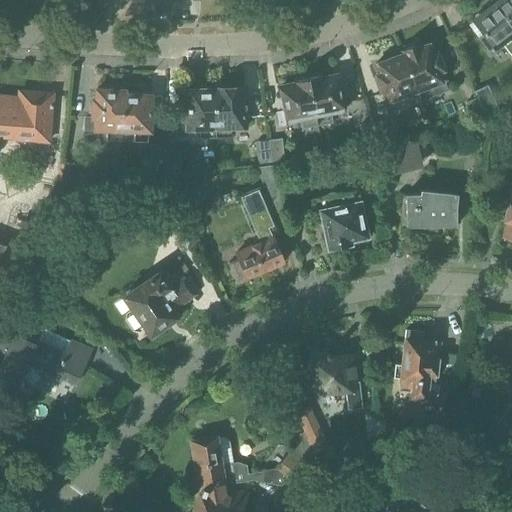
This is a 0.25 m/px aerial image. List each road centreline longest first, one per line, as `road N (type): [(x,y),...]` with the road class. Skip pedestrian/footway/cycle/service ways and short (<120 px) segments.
road 1 (residential): [(54,501),(176,380),(251,330),(342,296),(433,285),(511,294)]
road 2 (residential): [(0,34),(145,47),(290,40),(394,18),(429,0)]
